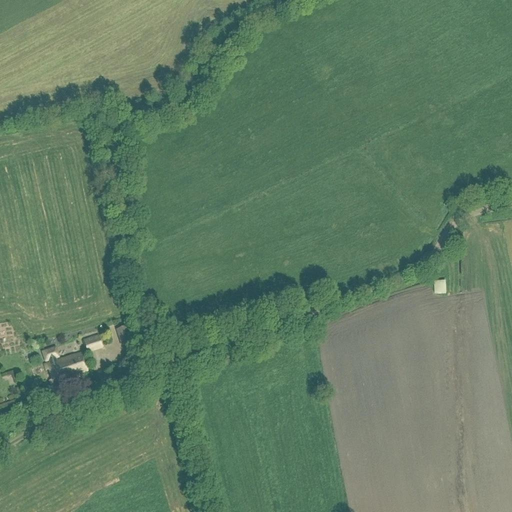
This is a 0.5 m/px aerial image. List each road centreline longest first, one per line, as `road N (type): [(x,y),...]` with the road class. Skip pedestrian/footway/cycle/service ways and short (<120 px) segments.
road 1 (unclassified): [(66,407),(376,291),(431,258),(461,219),(511,207)]
road 2 (track): [(147,379),(111,135),(183,102),(248,21),(277,0)]
